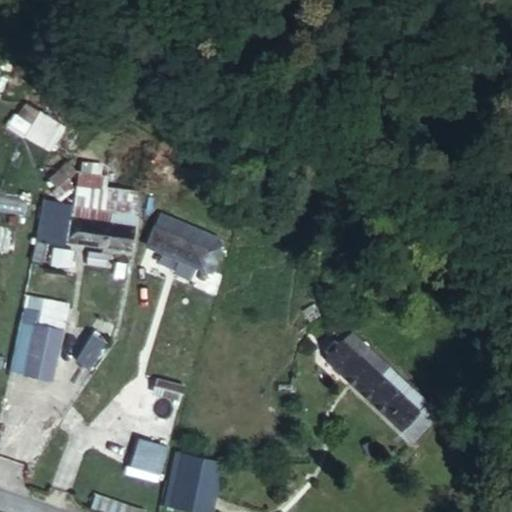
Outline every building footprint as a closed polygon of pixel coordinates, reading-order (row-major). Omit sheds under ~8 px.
[(311,248),(321,234),(298,217),(287,230),(311,248)] [(70,219),(67,240),(132,248),(135,228),(70,219)] [(211,250),(155,229),(148,245),(206,268),(211,250)] [(43,318),(28,315),(15,376),(30,379),(43,318)] [(70,323),(43,318),(30,379),(56,385),(70,323)] [(321,348),(330,357),(345,339),(337,331),(321,348)] [(91,333),(77,360),(95,369),(109,342),(91,333)] [(345,339),(330,357),(409,431),(426,413),(345,339)] [(161,475),(169,447),(136,437),(127,465),(161,475)] [(215,511),(225,468),(192,460),(180,511),(215,511)] [(106,511),(146,511),(147,511),(98,495),(93,508),(106,511)]
